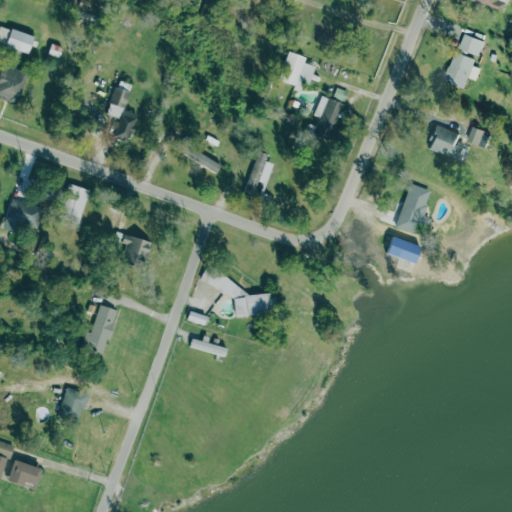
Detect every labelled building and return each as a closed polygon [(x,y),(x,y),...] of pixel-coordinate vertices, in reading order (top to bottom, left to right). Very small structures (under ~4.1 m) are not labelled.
[(506,0),(501,13),(468,0),(506,0)] [(0,44),(28,51),(32,34),(0,26),(0,44)] [(464,31),(484,40),(462,90),(441,81),(464,31)] [(307,83),(314,66),(303,62),(305,57),(287,50),(276,80),(299,88),(302,81),(307,83)] [(28,74),(0,61),(0,96),(15,104),(28,74)] [(348,90),(337,88),(335,97),(345,100),(348,90)] [(111,137),(118,118),(107,115),(115,89),(128,93),(122,109),(137,114),(128,143),(111,137)] [(327,97),(343,103),(327,141),(312,135),(327,97)] [(437,126),(459,134),(456,143),(464,146),(459,160),(428,149),(437,126)] [(485,131),(473,126),(466,140),(479,145),(485,131)] [(175,151),(217,171),(221,162),(188,146),(191,139),(183,135),(175,151)] [(265,160),(267,154),(258,151),(243,193),(260,199),(272,163),(265,160)] [(394,226),(411,233),(415,221),(426,224),(428,217),(423,215),(433,189),(410,181),(394,226)] [(88,188),(67,183),(59,217),(80,222),(88,188)] [(5,220),(36,229),(43,207),(12,198),(5,220)] [(123,234),(150,242),(142,269),(119,262),(124,243),(121,242),(123,234)] [(392,234),(384,254),(398,259),(396,265),(411,271),(421,244),(392,234)] [(100,306),(115,311),(101,353),(85,348),(100,306)] [(225,353),(226,345),(191,340),(189,348),(225,353)] [(80,406),(85,408),(89,394),(66,386),(55,417),(74,423),(80,406)] [(0,477),(1,478),(11,444),(0,440),(0,477)] [(40,469),(34,483),(23,479),(22,483),(7,478),(13,460),(40,469)]
